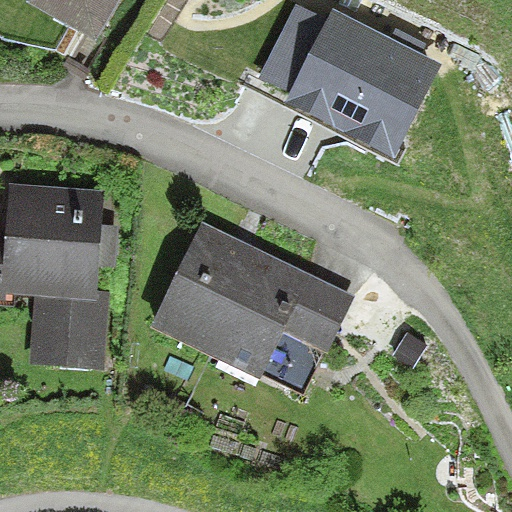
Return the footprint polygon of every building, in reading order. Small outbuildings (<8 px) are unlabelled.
[(28,0),(95,36),(116,0),(28,0)] [(289,93),(326,19),(296,4),(259,78),(289,93)] [(392,37),(333,7),(326,19),(289,93),(284,102),(394,158),(443,63),(424,54),(392,37)] [(397,28),(392,37),(424,54),(429,44),(397,28)] [(106,191),(10,182),(5,233),(0,232),(0,301),(6,302),(7,292),(34,294),(28,364),(104,371),(111,291),(97,289),(99,266),(102,226),(106,191)] [(356,295),(201,222),(151,326),(261,378),(264,374),(304,393),(324,351),(328,353),(356,295)] [(119,227),(102,226),(99,266),(116,268),(119,227)] [(428,345),(407,332),(393,355),(414,368),(428,345)]
